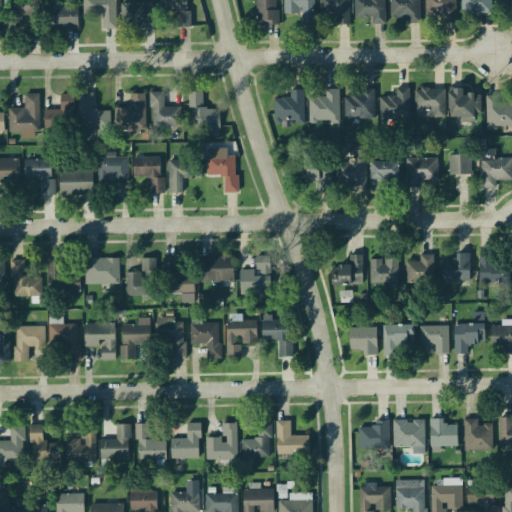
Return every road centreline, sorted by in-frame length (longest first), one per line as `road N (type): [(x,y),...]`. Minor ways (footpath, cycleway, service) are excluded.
road 1 (tertiary): [(336,511),(330,388),(313,300),(217,0)]
road 2 (residential): [(0,227),(511,218)]
road 3 (residential): [(0,393),(511,386)]
road 4 (residential): [(0,63),(494,54)]
